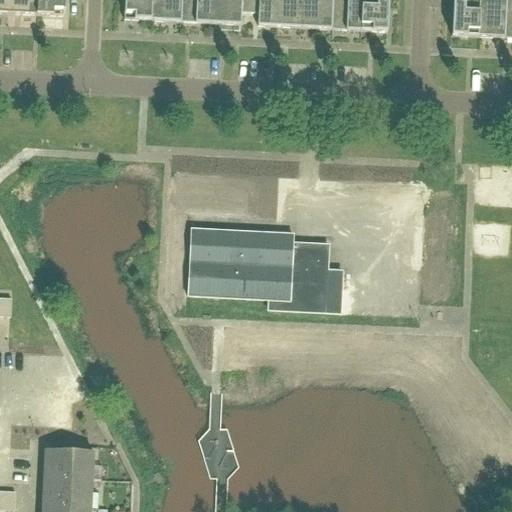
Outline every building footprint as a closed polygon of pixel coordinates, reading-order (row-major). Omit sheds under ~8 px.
[(0,0),(0,16),(11,18),(12,0),(0,0)] [(12,0),(11,18),(37,19),(37,0),(12,0)] [(64,0),(37,0),(37,19),(63,20),(64,0)] [(150,0),(124,0),(123,23),(150,24),(150,0)] [(181,0),(150,0),(150,24),(180,26),(181,0)] [(210,27),(211,0),(181,0),(180,26),(210,27)] [(240,0),(211,0),(210,27),(240,29),(241,17),(240,17),(240,0)] [(270,30),(271,0),(240,0),(240,17),(241,17),(257,18),(257,30),(270,30)] [(301,0),(271,0),(270,30),(300,32),(301,0)] [(330,33),(331,0),(301,0),(300,32),(330,33)] [(361,0),(331,0),(330,33),(360,35),(361,0)] [(388,0),(361,0),(360,35),(387,36),(388,0)] [(506,42),(508,0),(505,0),(504,0),(504,4),(479,3),(477,41),(506,42)] [(477,41),(479,3),(453,1),(451,39),(477,41)] [(267,304),(267,314),(338,318),(340,276),(325,275),(327,250),(291,248),(292,239),(190,234),(186,300),(267,304)] [(0,320),(10,321),(11,304),(0,302),(0,320)] [(90,511),(93,457),(45,454),(41,511),(90,511)] [(0,511),(14,511),(15,496),(0,495),(0,511)]
